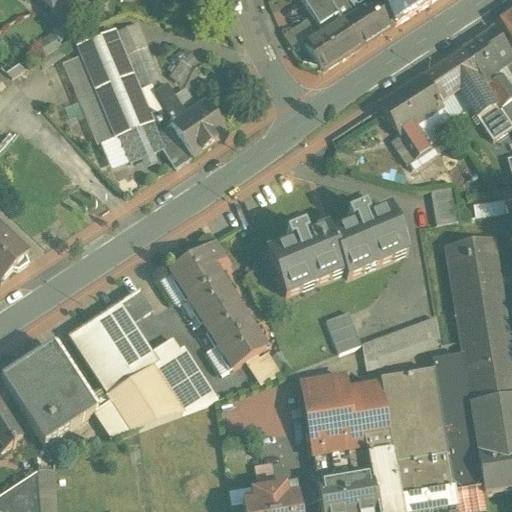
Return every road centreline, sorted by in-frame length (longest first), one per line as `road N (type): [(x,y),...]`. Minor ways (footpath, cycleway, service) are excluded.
road 1 (tertiary): [(0,326),(302,121)]
road 2 (tertiary): [(302,121),(483,0)]
road 3 (residential): [(250,0),(302,121)]
